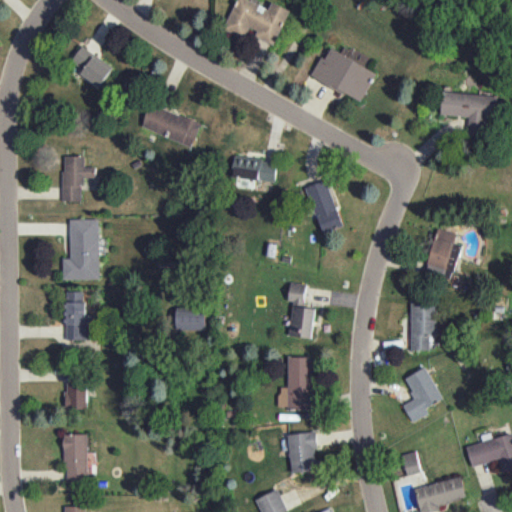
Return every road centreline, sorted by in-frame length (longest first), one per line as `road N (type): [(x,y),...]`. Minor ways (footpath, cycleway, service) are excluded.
road 1 (residential): [(374,511),(361,441),(359,345),(397,203),(395,175),(109,0)]
road 2 (residential): [(13,511),(5,113),(20,40),(50,0)]
